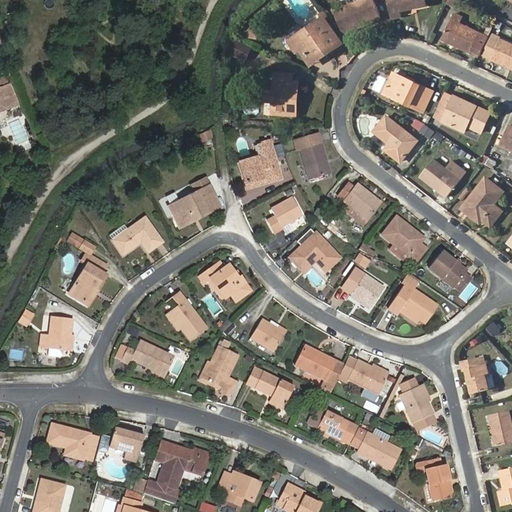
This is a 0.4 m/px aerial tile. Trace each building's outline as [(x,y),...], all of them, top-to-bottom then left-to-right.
[(337,13),(344,31),(353,28),(352,26),(380,14),(374,0),(359,0),(343,7),(345,10),(337,13)] [(387,0),(390,16),(401,14),(400,7),(411,4),(415,4),(415,6),(426,4),(425,0),(387,0)] [(463,17),(453,13),(442,37),(480,55),(489,36),(460,23),(463,17)] [(322,17),(305,29),(307,31),(324,19),(322,17)] [(302,47),(310,59),(321,51),(320,49),(326,45),(329,49),(339,41),(324,19),(307,31),(305,29),(302,24),(299,24),(287,32),(285,34),(284,37),(283,40),(284,43),(288,47),(291,48),(295,45),(298,49),(302,47)] [(246,26),(245,37),(257,39),(259,28),(246,26)] [(511,43),(500,38),(491,57),(511,67),(511,43)] [(252,49),(237,41),(231,53),(246,61),(252,49)] [(321,51),(310,59),(314,63),(341,44),(339,41),(329,49),(326,45),(320,49),(321,51)] [(294,97),(297,97),(298,82),(291,81),(292,74),(276,73),(275,89),(265,88),(264,102),(274,103),(273,112),(293,113),(294,97)] [(19,102),(11,84),(9,84),(6,76),(0,78),(0,113),(2,109),(19,102)] [(372,88),(379,92),(385,79),(378,76),(372,88)] [(403,80),(393,76),(384,93),(416,108),(427,88),(405,78),(403,80)] [(427,88),(416,108),(423,111),(434,91),(427,88)] [(435,117),(442,120),(454,96),(446,92),(435,117)] [(454,96),(442,120),(465,131),(468,125),(482,132),(491,113),(477,106),(475,110),(462,104),(464,100),(454,96)] [(475,110),(477,106),(464,100),(462,104),(475,110)] [(375,131),(390,143),(386,149),(401,161),(417,140),(386,116),(375,131)] [(421,125),(419,133),(431,136),(433,129),(421,125)] [(511,125),(509,125),(500,144),(511,149),(511,125)] [(317,133),(294,140),(297,151),(301,150),(310,179),(329,173),(317,133)] [(239,161),(244,183),(261,179),(262,183),(273,180),(268,161),(275,159),(270,140),(260,143),(263,155),(261,155),(239,161)] [(279,144),(272,145),(275,157),(282,156),(279,144)] [(447,168),(434,158),(421,175),(447,196),(467,172),(459,165),(453,173),(447,168)] [(268,161),(273,180),(281,178),(275,159),(268,161)] [(453,161),(447,168),(453,173),(459,165),(453,161)] [(486,177),(463,208),(477,219),(480,216),(491,225),(502,210),(494,203),(503,191),(486,177)] [(208,192),(215,189),(210,179),(169,200),(179,220),(197,211),(199,213),(215,204),(208,192)] [(261,179),(244,183),(246,187),(262,183),(261,179)] [(349,214),(363,225),(368,220),(381,203),(356,184),(353,187),(347,182),(337,195),(353,208),(349,214)] [(251,201),(262,193),(257,186),(246,194),(251,201)] [(221,201),(215,189),(208,192),(215,204),(221,201)] [(289,221),(292,219),(301,214),(292,198),(271,209),(276,217),(269,220),(275,232),(283,228),(281,225),(289,221)] [(332,205),(324,199),(313,214),(329,227),(336,218),(327,211),(332,205)] [(146,212),(114,234),(124,248),(142,236),(149,246),(163,236),(146,212)] [(408,257),(414,261),(425,248),(419,243),(422,239),(395,217),(381,235),(393,244),(408,257)] [(76,227),(71,235),(90,247),(89,249),(94,253),(95,251),(95,250),(93,249),(98,241),(76,227)] [(320,260),(319,264),(325,269),(338,257),(310,229),(297,241),(302,247),(292,257),(303,269),(315,259),(317,257),(320,260)] [(359,250),(367,254),(369,249),(370,248),(363,244),(359,250)] [(408,257),(393,244),(389,249),(404,262),(408,257)] [(89,259),(71,288),(89,298),(107,269),(105,267),(110,260),(95,251),(94,253),(89,249),(84,257),(89,259)] [(369,249),(367,254),(374,257),(376,253),(369,249)] [(442,251),(429,267),(442,277),(454,287),(455,286),(462,291),(471,279),(465,274),(467,271),(442,251)] [(360,256),(356,263),(364,267),(368,261),(360,256)] [(210,275),(212,274),(215,272),(222,282),(219,284),(225,293),(231,289),(236,297),(251,286),(241,271),(239,273),(234,267),(229,259),(224,263),(220,258),(201,272),(206,279),(210,276),(210,275)] [(91,300),(110,270),(107,269),(89,298),(91,300)] [(341,288),(369,306),(381,288),(354,270),(341,288)] [(215,272),(212,274),(219,284),(222,282),(215,272)] [(219,284),(212,274),(210,275),(210,276),(223,294),(225,293),(219,284)] [(419,282),(407,275),(403,281),(415,289),(419,282)] [(454,287),(442,277),(436,284),(449,294),(454,287)] [(401,284),(404,285),(388,310),(397,316),(398,313),(402,307),(420,319),(424,322),(437,305),(415,289),(403,281),(401,284)] [(170,307),(182,322),(192,336),(208,324),(180,287),(173,291),(179,300),(170,307)] [(214,316),(223,311),(210,293),(202,299),(214,316)] [(179,325),(182,322),(170,307),(167,309),(179,325)] [(402,307),(398,313),(416,324),(420,319),(402,307)] [(25,327),(32,313),(22,308),(14,322),(25,327)] [(71,346),(73,331),(75,314),(55,312),(53,330),(45,329),(43,344),(71,346)] [(278,324),(277,323),(263,314),(252,332),(275,346),(285,329),(278,324)] [(279,321),(277,323),(278,324),(285,329),(287,326),(279,321)] [(490,336),(499,330),(493,321),(484,327),(490,336)] [(231,338),(224,334),(220,341),(212,357),(205,371),(222,380),(220,383),(219,385),(230,390),(237,375),(229,371),(239,350),(227,344),(231,338)] [(152,364),(167,371),(176,352),(141,336),(137,346),(129,342),(123,356),(131,359),(133,355),(152,364)] [(306,341),(304,344),(318,351),(319,348),(306,341)] [(318,351),(304,344),(296,359),(326,375),(336,357),(319,348),(318,351)] [(364,384),(378,391),(388,372),(358,357),(358,358),(348,353),(344,361),(337,376),(346,381),(348,376),(364,384)] [(205,371),(212,357),(209,356),(200,373),(220,383),(222,380),(205,371)] [(344,361),(336,357),(326,375),(321,385),(330,390),(337,376),(344,361)] [(466,369),(471,392),(487,388),(484,375),(488,375),(486,364),(478,365),(476,358),(461,361),(463,370),(466,369)] [(294,382),(254,363),(246,379),(269,390),(270,388),(273,389),(272,392),(271,394),(285,401),(294,382)] [(166,373),(167,371),(152,364),(151,366),(166,373)] [(403,371),(400,370),(378,414),(381,415),(398,382),(403,371)] [(419,382),(416,374),(398,382),(401,390),(419,382)] [(400,391),(413,420),(414,419),(432,411),(433,411),(427,398),(423,389),(426,388),(422,381),(419,382),(401,390),(400,391)] [(360,392),(375,399),(378,391),(364,384),(360,392)] [(283,405),(285,401),(271,394),(269,398),(283,405)] [(326,408),(318,404),(309,421),(318,426),(326,408)] [(325,429),(329,431),(329,432),(340,437),(341,437),(349,420),(326,408),(318,426),(324,429),(325,429)] [(490,414),(496,445),(511,441),(511,425),(509,410),(490,414)] [(432,411),(414,419),(417,428),(436,419),(432,411)] [(354,423),(349,420),(341,437),(346,440),(354,423)] [(401,447),(357,425),(349,440),(359,444),(357,448),(391,466),(401,447)] [(50,428),(46,446),(65,451),(64,458),(82,463),(82,462),(91,464),(97,440),(88,438),(89,437),(50,428)] [(126,453),(124,461),(136,464),(143,437),(114,430),(111,440),(109,449),(126,453)] [(111,440),(102,437),(97,453),(105,455),(108,453),(109,449),(111,440)] [(169,446),(160,443),(154,462),(163,465),(169,446)] [(163,465),(157,485),(147,482),(146,486),(143,495),(143,496),(174,506),(178,493),(177,492),(183,471),(202,477),(208,458),(193,454),(169,446),(163,465)] [(445,478),(449,477),(446,462),(440,463),(438,456),(424,459),(432,498),(449,495),(445,478)] [(511,467),(500,470),(505,489),(506,493),(503,494),(506,504),(511,502),(511,467)] [(251,475),(236,469),(234,473),(250,479),(251,475)] [(234,473),(227,470),(221,484),(233,489),(230,496),(243,501),(246,494),(255,498),(262,480),(251,475),(250,479),(234,473)] [(41,485),(33,511),(58,511),(64,490),(41,485)] [(285,511),(317,511),(320,507),(301,497),(292,492),(294,490),(287,486),(278,503),(285,506),(282,511),(285,511)] [(273,491),(269,489),(265,498),(269,500),(273,491)] [(136,501),(137,496),(126,493),(125,498),(136,501)] [(123,508),(121,511),(138,511),(141,505),(122,500),(120,507),(123,508)]
